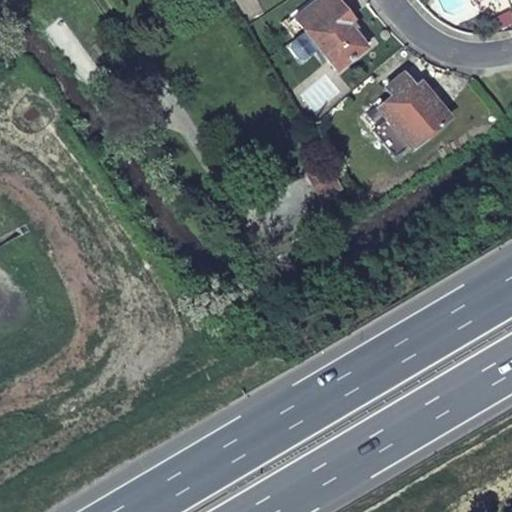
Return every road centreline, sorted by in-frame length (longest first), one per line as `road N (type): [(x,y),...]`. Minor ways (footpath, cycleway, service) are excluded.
road 1 (trunk): [(511,287),(250,441)]
road 2 (trunk): [(260,511),(511,364)]
road 3 (trunk): [(250,441),(56,511)]
road 4 (residential): [(389,0),(432,42),(459,54),(511,51)]
road 5 (trunk): [(250,441),(131,511)]
